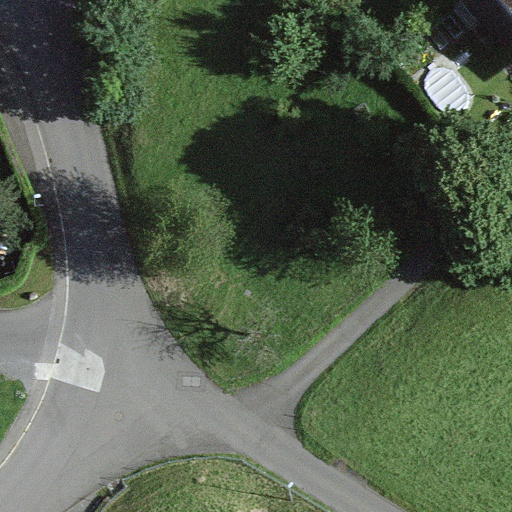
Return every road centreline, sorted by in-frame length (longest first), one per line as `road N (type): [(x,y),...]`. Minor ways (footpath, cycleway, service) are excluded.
road 1 (residential): [(34,0),(111,307)]
road 2 (residential): [(111,307),(89,412),(19,511)]
